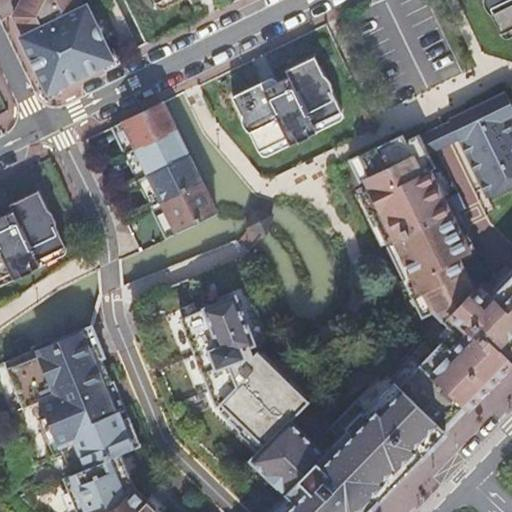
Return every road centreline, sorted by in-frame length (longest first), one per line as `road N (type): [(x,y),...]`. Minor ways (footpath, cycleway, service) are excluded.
road 1 (residential): [(244,511),(182,449),(113,297),(99,223),(47,124)]
road 2 (unclassified): [(47,124),(303,0)]
